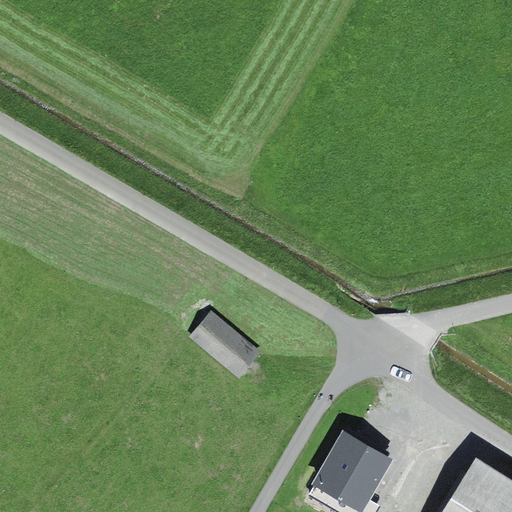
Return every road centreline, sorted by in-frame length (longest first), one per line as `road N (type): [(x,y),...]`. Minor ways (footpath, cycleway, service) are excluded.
road 1 (unclassified): [(374,349),(0,123)]
road 2 (unclassified): [(374,349),(317,408),(258,511)]
road 3 (unclassified): [(374,349),(511,446)]
road 4 (track): [(511,304),(428,323),(374,349)]
